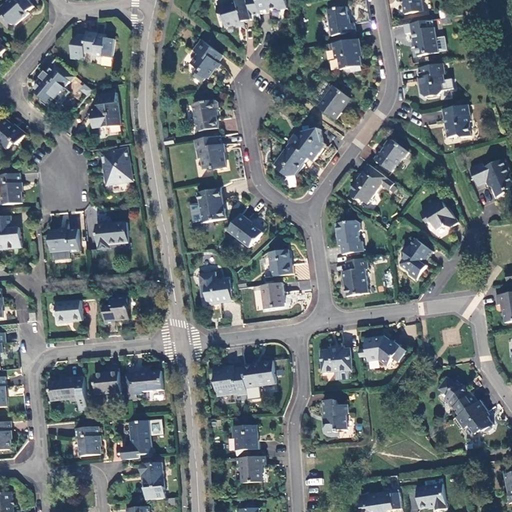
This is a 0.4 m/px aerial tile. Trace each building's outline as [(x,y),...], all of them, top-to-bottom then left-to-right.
[(12,0),(2,9),(1,13),(14,28),(30,13),(31,12),(36,8),(29,0),(12,0)] [(245,28),(254,25),(251,14),(246,0),(239,0),(237,1),(238,3),(232,5),(229,10),(218,12),(220,20),(223,22),(224,24),(225,24),(227,32),(241,29),(242,30),(244,32),(246,31),(245,28)] [(246,0),(251,14),(259,13),(260,18),(269,16),(269,14),(283,12),(287,12),(285,0),(246,0)] [(401,0),(403,5),(404,5),(405,10),(407,20),(425,16),(422,0),(401,0)] [(261,24),(260,18),(259,13),(251,14),(254,25),(254,26),(261,24)] [(349,13),(330,16),(334,41),(358,37),(356,29),(352,29),(349,13)] [(436,33),(435,25),(411,29),(413,38),(414,38),(416,47),(417,47),(420,62),(441,58),(439,43),(435,41),(434,34),(437,34),(437,33),(436,33)] [(88,37),(82,36),(74,42),(72,59),(84,61),(86,54),(96,55),(95,58),(113,61),(116,42),(109,41),(109,40),(99,38),(100,36),(88,34),(88,37)] [(210,84),(218,73),(217,71),(225,61),(203,45),(195,55),(200,59),(192,69),(200,75),(196,81),(205,87),(207,84),(210,84)] [(363,56),(362,45),(335,49),(336,55),(338,65),(341,65),(343,75),(353,73),(354,77),(364,75),(363,72),(364,71),(363,62),(362,63),(361,57),(363,56)] [(77,88),(53,68),(47,75),(46,74),(41,79),(44,81),(40,86),(35,91),(36,93),(42,99),(42,103),(46,106),(51,106),(55,101),(56,101),(64,92),(66,90),(72,94),(77,88)] [(447,80),(446,68),(421,73),(423,83),(425,83),(426,89),(423,90),(424,99),(429,103),(442,100),(445,96),(444,89),(447,89),(446,80),(447,80)] [(88,96),(92,89),(83,84),(79,91),(88,96)] [(336,91),(320,112),(337,125),(343,117),(346,119),(352,112),(349,109),(353,103),(336,91)] [(120,127),(116,94),(96,97),(97,107),(95,108),(96,117),(91,118),(93,130),(104,128),(109,127),(110,129),(120,127)] [(197,110),(201,137),(221,134),(218,117),(220,117),(219,106),(197,110)] [(473,126),(471,111),(446,115),(448,124),(449,125),(450,130),(449,131),(451,143),(462,141),(465,143),(473,141),(471,129),(473,126)] [(6,121),(0,127),(0,144),(2,143),(10,149),(16,143),(20,146),(27,136),(18,129),(17,130),(6,121)] [(304,136),(294,149),(311,162),(316,166),(328,149),(325,147),(322,134),(304,136)] [(224,150),(222,141),(199,146),(202,163),(205,164),(207,174),(216,173),(216,175),(229,173),(225,149),(224,150)] [(384,157),(379,163),(395,175),(400,170),(401,170),(406,163),(408,163),(412,156),(395,143),(392,145),(387,152),(388,154),(386,158),(384,157)] [(306,168),(311,162),(294,149),(293,149),(278,169),(282,172),(281,174),(290,182),(299,180),(307,169),(306,168)] [(134,182),(129,151),(106,154),(107,167),(105,167),(106,171),(107,172),(107,175),(106,175),(108,186),(134,182)] [(486,167),(473,173),(480,189),(493,184),(500,201),(511,196),(511,194),(511,193),(511,171),(508,162),(488,171),(486,167)] [(392,193),(397,187),(371,168),(361,181),(362,182),(353,195),(354,199),(361,204),(364,203),(370,207),(385,188),(392,193)] [(23,204),(21,175),(0,177),(0,186),(2,186),(3,206),(23,204)] [(206,226),(229,223),(227,213),(226,213),(223,193),(201,198),(206,226)] [(444,202),(428,212),(429,214),(424,217),(429,226),(433,224),(439,233),(446,229),(448,231),(450,230),(454,231),(461,227),(452,212),(450,213),(444,202)] [(13,217),(0,218),(0,250),(23,249),(22,233),(17,234),(17,229),(14,229),(13,217)] [(251,222),(243,217),(230,234),(253,250),(258,244),(259,245),(266,236),(250,224),(251,222)] [(128,224),(99,227),(100,250),(112,249),(112,246),(130,244),(128,224)] [(363,226),(360,224),(338,227),(341,249),(343,248),(345,258),(367,254),(365,245),(363,245),(362,236),(364,233),(363,226)] [(79,231),(51,234),(52,253),(71,251),(72,253),(82,252),(79,231)] [(436,255),(418,243),(408,257),(408,260),(403,266),(404,270),(411,275),(412,278),(420,284),(430,269),(426,266),(429,263),(430,263),(436,255)] [(291,253),(272,257),(275,280),(296,277),(294,269),(293,269),(292,262),(291,253)] [(371,272),(369,262),(349,265),(350,275),(345,275),(347,290),(348,290),(349,300),(371,297),(368,272),(371,272)] [(211,307),(234,304),(231,284),(219,285),(218,277),(202,279),(205,300),(210,300),(211,307)] [(288,309),(285,286),(264,289),(267,312),(288,309)] [(511,295),(498,298),(500,308),(504,307),(507,325),(511,324),(511,295)] [(131,320),(129,299),(112,300),(113,307),(106,308),(107,325),(118,324),(117,318),(119,318),(119,321),(131,320)] [(82,301),(57,303),(59,323),(84,321),(82,301)] [(406,337),(417,336),(416,324),(405,325),(406,337)] [(369,352),(365,353),(366,360),(370,360),(371,364),(382,363),(390,368),(396,362),(401,366),(409,355),(395,343),(393,345),(390,343),(384,344),(382,342),(368,344),(369,352)] [(355,373),(354,354),(346,354),(346,352),(333,353),(334,355),(325,356),(327,375),(355,373)] [(265,367),(246,369),(247,371),(249,391),(279,387),(276,364),(265,366),(265,367)] [(123,392),(120,368),(111,369),(112,372),(96,374),(98,394),(123,392)] [(240,398),(250,397),(249,391),(247,371),(238,372),(229,373),(229,370),(216,372),(220,399),(240,396),(240,398)] [(135,373),(128,374),(130,400),(138,400),(138,395),(145,394),(145,392),(165,390),(163,371),(143,373),(143,371),(135,372),(135,373)] [(85,376),(78,377),(70,378),(70,380),(51,382),(54,401),(72,399),(72,401),(79,401),(80,409),(88,408),(85,376)] [(452,405),(462,418),(482,404),(475,394),(472,394),(470,395),(467,390),(468,389),(461,384),(459,386),(453,382),(449,382),(444,389),(445,394),(451,399),(449,402),(452,405)] [(327,403),(328,419),(328,420),(329,423),(326,424),(327,436),(330,439),(337,438),(339,435),(342,435),(342,433),(350,432),(349,418),(351,416),(350,408),(339,408),(338,404),(336,403),(327,403)] [(492,414),(485,403),(482,404),(462,418),(461,419),(468,430),(472,428),(477,436),(485,431),(488,434),(488,433),(492,434),(495,432),(496,428),(497,428),(489,415),(492,414)] [(11,422),(0,423),(0,451),(12,450),(10,433),(13,432),(11,422)] [(124,461),(128,460),(154,458),(150,422),(131,424),(134,447),(123,448),(124,461)] [(102,455),(98,428),(77,430),(78,441),(80,440),(82,457),(102,455)] [(260,452),(258,428),(236,429),(236,440),(238,440),(239,453),(260,452)] [(267,467),(267,458),(239,460),(240,469),(243,469),(245,485),(264,484),(263,467),(267,467)] [(164,463),(143,465),(144,475),(145,475),(147,490),(148,501),(167,499),(164,463)] [(449,510),(445,486),(420,489),(422,510),(437,508),(437,511),(449,510)] [(15,511),(13,493),(0,494),(0,511),(15,511)] [(390,511),(405,510),(402,494),(394,495),(394,493),(362,498),(364,507),(368,507),(369,509),(372,511),(390,511)]
